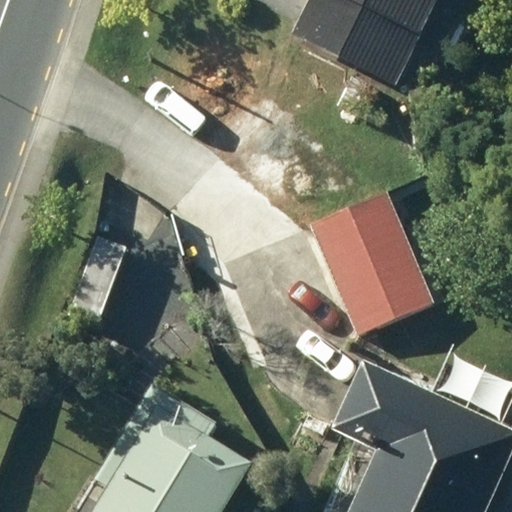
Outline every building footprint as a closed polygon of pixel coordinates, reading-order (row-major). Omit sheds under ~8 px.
[(307,0),(290,36),(392,86),(417,35),(412,33),(427,0),(307,0)] [(347,75),(337,100),(368,113),(378,88),(347,75)] [(302,220),(352,335),(430,301),(381,186),(302,220)] [(137,246),(100,229),(64,308),(100,325),(137,246)] [(319,427),(372,452),(344,511),(489,511),(480,507),(511,436),(511,430),(352,356),(319,427)] [(81,492),(94,499),(86,511),(214,511),(243,463),(199,437),(210,418),(146,380),(81,492)]
